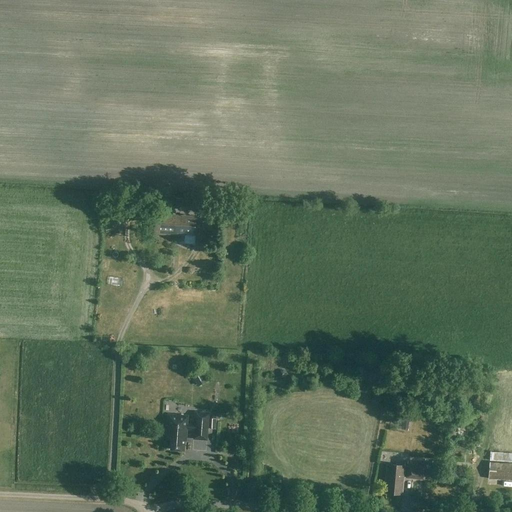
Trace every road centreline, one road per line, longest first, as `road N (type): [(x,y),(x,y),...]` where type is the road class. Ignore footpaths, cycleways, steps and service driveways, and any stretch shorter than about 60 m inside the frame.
road 1 (track): [(118,499),(111,487),(118,347),(148,282),(125,237),(126,222)]
road 2 (unclassified): [(361,511),(193,503),(155,511)]
road 3 (track): [(145,511),(113,498),(0,492)]
